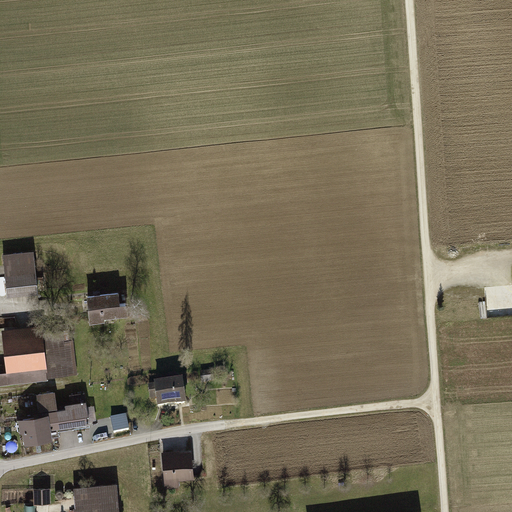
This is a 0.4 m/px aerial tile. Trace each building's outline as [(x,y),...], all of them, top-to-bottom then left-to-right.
[(34,252),(4,256),(9,299),(40,295),(34,252)] [(121,293),(88,296),(91,325),(113,323),(113,319),(129,318),(128,305),(122,305),(121,293)] [(43,326),(3,332),(8,364),(0,364),(0,386),(50,379),(43,326)] [(185,382),(148,387),(150,401),(158,400),(160,410),(188,407),(185,382)] [(56,392),(38,394),(40,411),(59,409),(56,392)] [(46,416),(21,420),(25,447),(53,442),(52,431),(91,425),(87,402),(66,405),(67,409),(46,412),(46,416)] [(127,414),(111,418),(115,432),(130,428),(127,414)] [(194,448),(162,451),(166,488),(180,486),(179,481),(197,479),(194,448)] [(121,511),(119,482),(73,485),(75,511),(121,511)] [(50,486),(34,487),(35,503),(51,503),(50,486)]
